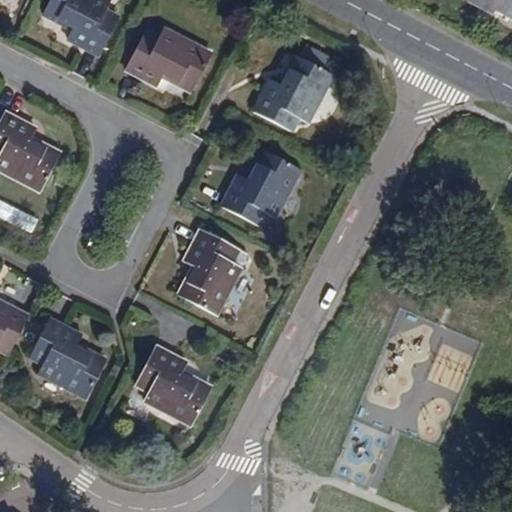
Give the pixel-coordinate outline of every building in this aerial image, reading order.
[(105,0),(52,0),(44,15),(73,31),(68,40),(100,56),(120,19),(107,12),(112,3),(105,0)] [(511,0),(481,0),(479,4),(511,20),(511,0)] [(126,71),(158,88),(164,79),(191,93),(212,57),(164,31),(159,40),(147,33),(126,71)] [(334,78),(297,58),(281,87),(272,83),(255,113),(292,133),(299,120),(308,125),(334,78)] [(0,171),(42,193),(61,156),(31,141),(36,133),(6,116),(0,126),(0,171)] [(275,220),(301,172),(264,152),(248,183),(239,177),(222,208),(260,228),(266,215),(275,220)] [(0,210),(28,224),(36,208),(0,189),(0,210)] [(216,317),(242,269),(232,264),(239,251),(201,232),(185,263),(194,268),(178,296),(216,317)] [(0,361),(5,365),(30,318),(0,301),(0,361)] [(44,367),(39,376),(86,402),(106,364),(77,349),(83,341),(51,323),(31,360),(44,367)] [(192,428),(211,392),(182,376),(188,368),(156,351),(136,387),(149,394),(144,403),(192,428)]
